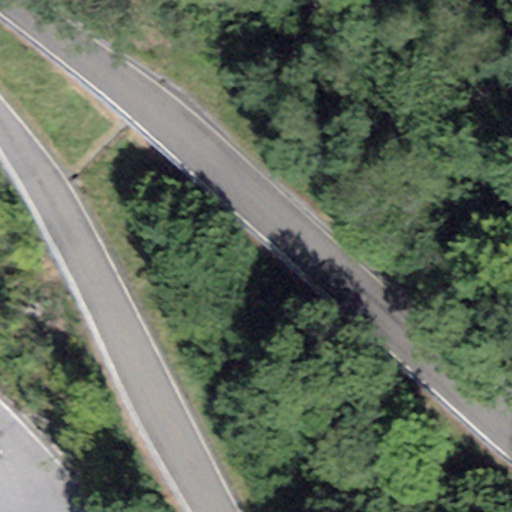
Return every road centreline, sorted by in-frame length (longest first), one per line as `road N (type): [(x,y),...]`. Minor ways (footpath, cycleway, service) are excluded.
road 1 (unclassified): [(13,0),(149,107),(511,425)]
road 2 (unclassified): [(221,511),(66,224),(0,121)]
